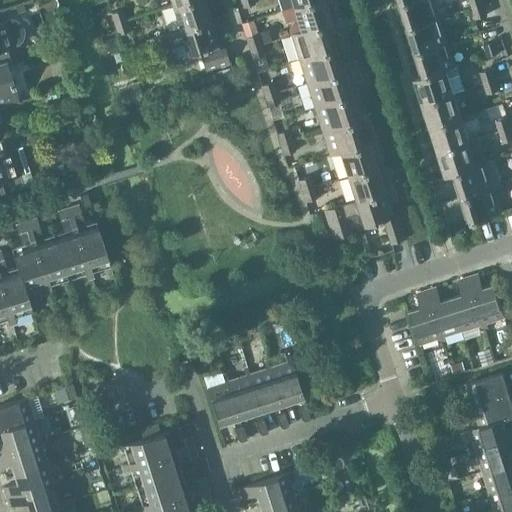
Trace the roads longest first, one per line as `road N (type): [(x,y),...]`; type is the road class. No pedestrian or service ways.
road 1 (residential): [(392,400),(367,308),(373,290),(499,249)]
road 2 (residential): [(215,461),(392,400)]
road 3 (residential): [(215,461),(190,379),(144,393),(125,388)]
